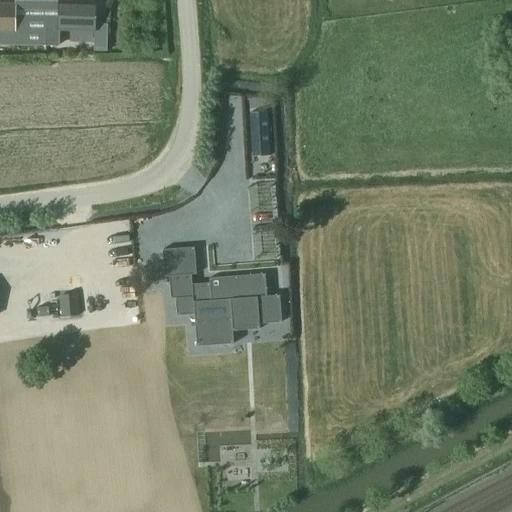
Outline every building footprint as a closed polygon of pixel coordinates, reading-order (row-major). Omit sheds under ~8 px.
[(60,25),(54,25),(54,47),(60,47),(60,32),(97,33),(96,5),(60,4),(60,5),(60,25)] [(0,32),(14,33),(15,5),(0,5),(0,32)] [(95,37),(95,51),(106,51),(107,37),(95,37)] [(264,111),(247,112),(248,155),(266,154),(264,111)] [(195,248),(163,250),(165,277),(169,277),(171,299),(176,299),(177,316),(195,315),(195,326),(232,324),(233,331),(260,329),(260,325),(282,323),(280,296),(267,297),(265,274),(210,279),(210,283),(192,285),(192,275),(197,275),(195,248)] [(77,294),(59,296),(61,318),(62,318),(79,316),(81,316),(79,294),(77,294)]
